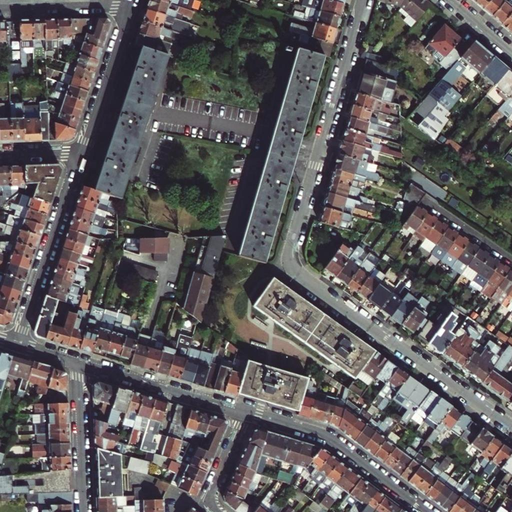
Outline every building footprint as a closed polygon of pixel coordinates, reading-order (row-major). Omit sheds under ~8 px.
[(151,0),(150,2),(148,9),(176,19),(178,14),(193,19),(195,12),(189,10),(160,0),(151,0)] [(192,0),(160,0),(189,10),(192,0)] [(231,0),(225,0),(223,8),(228,10),(231,0)] [(305,0),(304,7),(308,8),(341,18),(342,12),(344,6),(323,0),(305,0)] [(401,7),(417,20),(432,3),(428,0),(402,0),(399,5),(401,7)] [(477,0),(475,2),(480,6),(483,9),(490,0),(477,0)] [(487,12),(492,17),(505,0),(490,0),(483,9),(487,12)] [(497,21),(501,25),(511,12),(511,0),(505,0),(492,17),(497,21)] [(412,25),(417,20),(401,7),(401,11),(407,15),(406,20),(412,25)] [(295,18),(316,25),(337,31),(339,26),(341,18),(308,8),(306,15),(296,12),(295,18)] [(146,16),(144,21),(180,33),(188,36),(191,24),(176,19),(148,9),(146,16)] [(506,28),(511,33),(511,31),(511,12),(501,25),(506,28)] [(83,42),(102,48),(106,35),(111,22),(107,18),(71,19),(71,32),(87,32),(86,33),(83,42)] [(63,20),(56,20),(57,47),(68,51),(70,45),(66,44),(65,38),(71,38),(71,32),(71,19),(63,20)] [(33,47),(32,20),(25,21),(19,21),(20,60),(20,66),(27,66),(26,53),(33,53),(33,47)] [(37,20),(32,20),(33,47),(42,47),(42,51),(46,51),(45,20),(37,20)] [(57,47),(56,20),(50,20),(45,20),(46,51),(46,56),(53,58),(52,49),(57,49),(57,47)] [(180,33),(144,21),(142,27),(140,33),(157,39),(159,33),(178,40),(180,33)] [(337,31),(316,25),(314,31),(292,25),(290,33),(313,39),(333,45),(333,42),(334,39),(337,39),(338,33),(337,31)] [(449,71),(470,47),(460,39),(453,32),(450,35),(442,28),(425,48),(430,52),(432,49),(435,52),(432,55),(432,58),(449,71)] [(157,39),(140,33),(137,40),(136,45),(145,48),(159,53),(161,47),(167,49),(168,46),(171,47),(172,44),(157,39)] [(71,38),(72,44),(81,47),(83,42),(71,38)] [(300,43),(299,49),(325,57),(329,59),(331,52),(333,45),(313,39),(311,46),(300,43)] [(470,47),(449,71),(423,101),(409,119),(434,140),(447,119),(443,116),(464,92),(453,82),(460,74),(471,84),(479,74),(494,56),(484,48),(475,41),(470,47)] [(68,51),(79,55),(98,61),(100,55),(102,48),(83,42),(81,47),(72,44),(70,45),(68,51)] [(127,99),(153,107),(160,84),(170,56),(159,53),(145,48),(136,73),(127,99)] [(284,101),(310,108),(317,85),(325,57),(299,49),(284,101)] [(360,57),(366,58),(370,59),(373,53),(363,50),(360,57)] [(58,59),(66,62),(94,72),(96,67),(98,61),(79,55),(78,59),(57,52),(58,59)] [(494,56),(479,74),(493,86),(508,69),(500,62),(494,56)] [(366,58),(363,71),(390,79),(393,66),(380,62),(370,59),(366,58)] [(8,81),(20,80),(20,66),(20,60),(6,60),(7,81),(8,81)] [(66,62),(63,72),(91,82),(93,76),(94,72),(66,62)] [(511,72),(508,69),(493,86),(487,94),(501,106),(511,93),(511,72)] [(390,79),(363,71),(360,81),(357,91),(386,100),(391,102),(398,81),(390,79)] [(60,82),(68,85),(88,91),(89,86),(91,82),(63,72),(60,82)] [(88,91),(68,85),(67,89),(58,85),(56,92),(84,101),(86,96),(88,91)] [(384,106),(386,100),(357,91),(356,97),(353,104),(387,114),(389,114),(391,108),(384,106)] [(64,98),(62,104),(81,111),(83,106),(84,101),(56,92),(55,97),(61,99),(64,98)] [(511,93),(501,106),(498,110),(507,118),(508,117),(511,112),(511,93)] [(113,139),(139,148),(143,136),(151,112),(153,107),(127,99),(125,105),(120,118),(117,129),(113,139)] [(35,141),(47,141),(47,120),(47,109),(47,104),(47,100),(38,103),(38,110),(21,110),(22,141),(35,141)] [(268,152),(294,160),(299,145),(302,135),(310,108),(284,101),(280,112),(273,137),(268,152)] [(0,141),(4,142),(10,141),(9,118),(5,118),(4,103),(0,103),(0,141)] [(22,141),(21,110),(21,103),(9,103),(9,118),(10,141),(16,141),(22,141)] [(81,111),(62,104),(60,109),(58,108),(47,104),(47,109),(78,121),(79,116),(81,111)] [(385,120),(387,114),(353,104),(352,109),(350,116),(392,128),(400,130),(400,128),(400,125),(385,120)] [(47,109),(47,120),(75,130),(76,125),(78,121),(47,109)] [(348,123),(347,128),(371,135),(373,128),(391,133),(392,128),(350,116),(348,123)] [(72,136),(75,130),(47,120),(47,141),(68,140),(70,138),(72,136)] [(371,135),(347,128),(345,136),(343,140),(365,146),(401,157),(401,152),(389,149),(388,147),(385,146),(387,139),(371,135)] [(139,148),(113,139),(105,162),(96,190),(102,192),(115,197),(122,199),(129,179),(139,148)] [(448,139),(442,146),(458,156),(464,150),(448,139)] [(365,146),(343,140),(342,146),(339,154),(372,163),(374,157),(362,153),(365,146)] [(264,166),(252,203),(279,212),(286,187),(291,173),(294,160),(268,152),(264,166)] [(372,163),(339,154),(337,161),(335,168),(366,177),(378,181),(379,176),(378,173),(375,172),(377,164),(372,163)] [(59,163),(24,164),(25,182),(36,181),(32,196),(50,202),(56,185),(62,168),(59,163)] [(16,165),(9,165),(10,181),(11,196),(18,191),(18,186),(25,186),(25,182),(24,164),(16,165)] [(10,181),(9,165),(3,165),(0,165),(0,184),(2,184),(3,202),(6,199),(11,196),(10,181)] [(366,177),(335,168),(334,174),(332,181),(359,189),(360,186),(357,185),(359,179),(365,181),(366,177)] [(359,189),(332,181),(330,187),(328,193),(354,200),(356,191),(358,191),(359,189)] [(426,194),(410,183),(405,189),(403,199),(408,201),(408,203),(417,206),(426,194)] [(100,198),(102,192),(96,190),(83,186),(81,191),(79,196),(116,209),(116,203),(100,198)] [(6,199),(10,200),(47,213),(49,206),(50,202),(32,196),(26,194),(18,191),(11,196),(6,199)] [(354,200),(328,193),(327,198),(324,207),(352,215),(354,207),(375,213),(377,206),(354,200)] [(116,209),(79,196),(77,202),(76,207),(104,216),(105,217),(107,211),(116,214),(116,209)] [(47,213),(10,200),(8,205),(20,209),(18,215),(43,224),(45,219),(47,213)] [(402,202),(399,213),(411,216),(417,207),(417,206),(408,203),(402,202)] [(271,238),(279,212),(252,203),(237,255),(264,263),(271,238)] [(104,216),(76,207),(74,212),(72,218),(100,227),(101,227),(104,216)] [(352,215),(324,207),(322,215),(320,222),(349,230),(351,223),(350,223),(352,215)] [(417,207),(411,216),(404,225),(403,227),(407,230),(409,226),(416,230),(427,214),(422,210),(417,207)] [(413,234),(418,237),(420,233),(426,237),(437,220),(432,217),(427,214),(416,230),(413,234)] [(43,224),(18,215),(16,215),(13,223),(8,221),(7,224),(39,234),(41,230),(43,224)] [(100,227),(72,218),(71,222),(68,229),(87,234),(89,228),(91,230),(98,233),(100,227)] [(427,258),(430,254),(448,228),(442,224),(437,220),(426,237),(423,241),(417,251),(427,258)] [(17,231),(15,240),(36,246),(37,240),(39,234),(7,224),(3,223),(2,226),(5,227),(4,229),(14,232),(14,230),(17,231)] [(430,254),(440,261),(458,235),(452,231),(448,228),(430,254)] [(87,234),(68,229),(67,233),(65,238),(88,245),(91,236),(87,234)] [(188,235),(126,237),(116,270),(129,274),(142,278),(154,281),(161,259),(166,259),(166,251),(168,251),(168,244),(197,243),(181,308),(196,319),(199,321),(220,250),(225,233),(209,234),(188,235)] [(440,261),(451,268),(468,242),(462,237),(458,235),(440,261)] [(88,245),(65,238),(64,242),(62,247),(81,253),(86,255),(89,246),(88,245)] [(36,246),(15,240),(4,240),(2,249),(10,251),(32,258),(34,253),(36,246)] [(343,242),(341,245),(352,252),(354,250),(343,242)] [(451,268),(461,275),(479,249),(473,245),(468,242),(451,268)] [(335,276),(352,252),(341,245),(324,268),(330,273),(335,276)] [(354,250),(352,252),(335,276),(341,281),(346,285),(358,268),(355,266),(358,262),(353,259),(361,249),(357,246),(354,250)] [(61,252),(59,257),(78,263),(90,267),(90,264),(87,263),(88,260),(81,258),(79,259),(81,253),(62,247),(61,252)] [(479,249),(461,275),(471,282),(475,277),(489,256),(484,253),(479,249)] [(0,251),(0,259),(29,268),(30,262),(32,258),(10,251),(9,254),(0,251)] [(368,254),(358,268),(346,285),(351,288),(357,292),(370,275),(374,269),(379,262),(368,254)] [(482,276),(488,280),(500,263),(494,259),(489,256),(475,277),(479,280),(482,276)] [(57,262),(56,266),(86,277),(88,273),(84,272),(85,269),(79,267),(76,268),(78,263),(59,257),(57,262)] [(0,267),(4,269),(3,273),(25,280),(27,274),(29,268),(0,259),(0,267)] [(493,283),(499,287),(510,270),(506,267),(500,263),(488,280),(486,284),(490,287),(493,283)] [(86,277),(56,266),(54,271),(52,276),(71,282),(73,276),(75,279),(81,281),(82,279),(86,280),(86,277)] [(402,273),(405,275),(412,280),(415,275),(405,268),(402,273)] [(374,269),(370,275),(375,279),(379,273),(374,269)] [(502,305),(506,298),(511,290),(511,271),(510,270),(499,287),(496,291),(491,298),(502,305)] [(25,280),(3,273),(0,271),(0,283),(21,290),(23,285),(25,280)] [(375,279),(370,275),(357,292),(363,296),(367,299),(378,284),(384,276),(379,273),(375,279)] [(397,298),(391,293),(380,309),(386,313),(390,316),(406,293),(415,282),(412,280),(405,275),(398,284),(402,286),(406,281),(408,283),(397,298)] [(71,282),(52,276),(51,281),(49,286),(76,294),(79,285),(71,282)] [(142,278),(141,283),(152,286),(154,281),(142,278)] [(255,306),(305,341),(325,314),(300,297),(274,278),(255,306)] [(21,290),(0,283),(0,295),(18,301),(20,295),(21,290)] [(493,283),(490,287),(496,291),(499,287),(493,283)] [(391,293),(378,284),(367,299),(373,304),(380,309),(391,293)] [(76,294),(49,286),(48,290),(46,295),(57,299),(73,304),(78,305),(80,297),(81,296),(76,294)] [(440,289),(435,296),(443,301),(447,295),(440,289)] [(406,293),(390,316),(396,321),(401,325),(418,302),(406,293)] [(0,308),(14,313),(16,306),(18,301),(0,295),(0,308)] [(50,322),(57,299),(46,295),(34,329),(36,333),(37,336),(45,338),(50,322)] [(73,346),(79,348),(91,308),(85,307),(87,299),(80,297),(78,305),(66,344),(73,346)] [(421,297),(418,302),(401,325),(402,325),(403,328),(406,331),(409,330),(412,332),(414,333),(416,330),(420,333),(428,322),(424,319),(428,314),(423,310),(428,302),(421,297)] [(61,325),(55,341),(60,343),(66,344),(78,305),(73,304),(71,311),(68,309),(63,322),(65,326),(61,325)] [(91,308),(79,348),(85,350),(91,352),(93,347),(105,308),(92,304),(91,308)] [(467,312),(456,304),(453,308),(459,312),(464,315),(467,312)] [(105,307),(105,308),(93,347),(99,349),(106,351),(116,319),(118,311),(105,307)] [(128,325),(126,333),(119,355),(124,357),(130,359),(136,342),(138,333),(144,313),(137,311),(138,309),(133,307),(128,325)] [(14,313),(0,308),(0,325),(3,327),(7,325),(11,322),(14,313)] [(453,308),(450,312),(428,343),(435,348),(441,353),(456,332),(451,329),(455,324),(453,322),(459,312),(453,308)] [(428,343),(450,312),(445,309),(434,325),(428,321),(428,322),(420,333),(418,336),(423,339),(428,343)] [(350,333),(325,314),(305,341),(356,377),(375,351),(350,333)] [(116,319),(106,351),(113,353),(119,355),(126,333),(118,330),(120,323),(121,320),(116,319)] [(55,341),(61,325),(50,322),(45,338),(51,340),(55,341)] [(126,333),(128,325),(120,323),(118,330),(126,333)] [(463,323),(456,332),(441,353),(443,354),(442,356),(444,357),(447,359),(448,357),(451,360),(473,330),(473,329),(463,323)] [(151,337),(148,345),(142,368),(149,370),(155,372),(162,345),(164,340),(156,337),(159,327),(154,325),(151,337)] [(478,334),(473,330),(451,360),(455,362),(454,364),(456,366),(459,368),(460,366),(461,367),(477,345),(473,342),(478,334)] [(509,339),(498,331),(495,336),(505,343),(509,339)] [(148,345),(151,337),(138,333),(136,342),(148,345)] [(174,349),(166,375),(173,377),(179,379),(189,346),(191,338),(179,334),(174,349)] [(483,337),(478,343),(484,347),(489,340),(483,337)] [(484,347),(478,343),(477,345),(461,367),(463,369),(463,372),(466,374),(469,373),(470,374),(472,375),(494,344),(489,340),(484,347)] [(142,368),(148,345),(136,342),(130,359),(129,364),(130,364),(135,366),(140,367),(142,368)] [(212,389),(220,363),(215,362),(218,353),(217,352),(219,344),(215,343),(212,353),(210,360),(202,386),(206,388),(212,389)] [(499,348),(494,344),(472,375),(473,376),(475,377),(475,381),(478,382),(480,381),(482,382),(499,359),(494,355),(499,348)] [(174,349),(162,345),(155,372),(161,374),(166,375),(174,349)] [(190,383),(200,349),(189,346),(179,379),(184,381),(190,383)] [(511,404),(511,401),(511,385),(499,375),(511,356),(511,347),(509,346),(504,352),(499,359),(482,382),(496,393),(511,404)] [(232,361),(230,370),(237,372),(243,353),(236,348),(232,361)] [(499,359),(504,352),(499,348),(494,355),(499,359)] [(212,353),(200,349),(190,383),(196,384),(202,386),(210,360),(212,353)] [(369,387),(376,378),(388,361),(381,356),(375,351),(356,377),(369,387)] [(7,355),(1,353),(0,355),(0,396),(6,377),(12,356),(7,355)] [(237,372),(230,370),(223,393),(229,395),(235,396),(237,392),(247,360),(248,356),(243,353),(237,372)] [(19,390),(25,393),(30,375),(34,363),(23,359),(12,356),(6,377),(21,382),(19,390)] [(223,393),(230,370),(232,361),(222,357),(220,363),(212,389),(217,391),(223,393)] [(247,360),(237,392),(268,402),(297,412),(305,385),(307,379),(247,360)] [(376,378),(386,385),(398,369),(402,364),(397,360),(394,365),(391,363),(388,361),(376,378)] [(45,395),(53,369),(47,367),(34,363),(30,375),(42,379),(37,395),(41,395),(45,395)] [(63,371),(53,369),(45,395),(49,395),(53,388),(59,390),(59,397),(54,397),(54,404),(68,404),(67,376),(65,374),(63,371)] [(398,369),(386,385),(380,393),(386,397),(376,410),(379,413),(382,414),(392,401),(409,376),(404,373),(398,369)] [(409,376),(392,401),(402,408),(403,406),(408,410),(398,425),(403,428),(413,415),(430,392),(420,385),(409,376)] [(93,385),(93,398),(113,405),(118,386),(99,381),(96,383),(93,385)] [(351,393),(360,399),(364,394),(350,384),(346,390),(348,391),(351,393)] [(307,418),(314,393),(308,391),(310,387),(305,385),(297,412),(296,415),(301,416),(307,418)] [(110,418),(119,421),(123,407),(127,409),(132,391),(125,389),(118,386),(113,405),(110,418)] [(340,402),(334,400),(326,424),(331,427),(336,430),(345,402),(347,395),(348,391),(346,390),(344,388),(340,402)] [(132,391),(127,409),(122,427),(133,430),(143,394),(138,393),(132,391)] [(430,392),(413,415),(418,420),(417,422),(421,425),(423,423),(440,399),(435,395),(430,392)] [(325,397),(314,393),(307,418),(313,420),(318,422),(325,397)] [(149,396),(143,394),(133,430),(129,441),(134,443),(139,428),(146,430),(155,398),(149,396)] [(326,424),(334,400),(325,397),(318,422),(322,423),(326,424)] [(154,454),(161,456),(168,436),(158,433),(167,402),(162,400),(155,398),(146,430),(140,449),(154,454)] [(440,399),(423,423),(434,431),(452,407),(446,403),(440,399)] [(340,433),(345,436),(357,419),(354,417),(358,412),(345,402),(336,430),(340,433)] [(35,405),(35,414),(68,413),(68,407),(68,404),(54,404),(35,405)] [(177,405),(171,424),(180,427),(185,407),(177,405)] [(348,439),(352,442),(368,421),(375,413),(376,410),(370,406),(365,414),(359,410),(358,412),(354,417),(357,419),(345,436),(348,439)] [(168,436),(161,456),(176,461),(181,446),(182,442),(191,409),(188,408),(185,407),(180,427),(171,424),(168,436)] [(452,428),(462,415),(457,411),(452,407),(434,431),(425,444),(429,446),(437,435),(438,433),(440,435),(445,428),(449,432),(450,431),(452,428)] [(191,409),(182,442),(186,443),(187,437),(193,439),(201,412),(196,411),(191,409)] [(201,412),(193,439),(191,445),(200,449),(207,427),(210,415),(205,414),(201,412)] [(33,425),(35,425),(68,423),(68,418),(68,413),(35,414),(30,415),(30,418),(33,418),(33,425)] [(210,415),(207,427),(213,429),(204,451),(215,455),(218,448),(227,426),(226,423),(225,420),(210,415)] [(449,432),(459,439),(462,435),(472,422),(467,418),(462,415),(452,428),(450,431),(449,432)] [(367,452),(372,456),(384,439),(379,435),(391,420),(386,417),(378,428),(362,449),(367,452)] [(110,432),(111,427),(107,426),(108,423),(106,422),(94,419),(94,426),(95,434),(118,442),(120,435),(110,432)] [(357,445),(362,449),(378,428),(368,421),(352,442),(357,445)] [(476,425),(472,422),(462,435),(459,439),(458,440),(469,447),(470,445),(482,429),(476,425)] [(68,423),(35,425),(35,434),(37,434),(69,433),(69,428),(68,423)] [(213,429),(207,427),(200,449),(204,451),(213,429)] [(482,429),(470,445),(481,454),(493,437),(487,433),(482,429)] [(244,447),(236,465),(254,472),(266,433),(256,430),(251,433),(244,447)] [(0,494),(19,493),(58,492),(71,491),(71,481),(70,469),(41,471),(16,473),(0,474),(0,470),(4,459),(11,437),(0,433),(0,494)] [(69,433),(37,434),(37,444),(69,443),(69,437),(69,433)] [(271,460),(280,463),(287,440),(275,436),(266,433),(254,472),(253,475),(269,480),(275,481),(277,473),(268,470),(271,460)] [(384,439),(372,456),(377,460),(381,463),(397,442),(401,437),(399,435),(396,439),(389,433),(384,439)] [(95,447),(97,448),(121,455),(124,444),(118,442),(95,434),(95,441),(95,447)] [(481,471),(483,473),(503,445),(498,441),(493,437),(481,454),(480,455),(485,459),(480,466),(483,469),(481,471)] [(280,463),(283,464),(287,453),(291,441),(287,440),(280,463)] [(287,453),(298,456),(302,444),(297,443),(291,441),(287,453)] [(213,459),(215,455),(204,451),(200,449),(191,445),(186,443),(182,442),(181,446),(186,448),(184,452),(186,453),(192,456),(211,464),(213,459)] [(397,442),(381,463),(386,467),(391,470),(406,449),(397,442)] [(32,459),(38,458),(70,458),(69,449),(69,443),(37,444),(32,444),(32,459)] [(424,443),(420,448),(428,453),(432,448),(429,446),(425,444),(424,443)] [(302,444),(298,456),(312,460),(320,450),(311,447),(302,444)] [(503,445),(483,473),(478,480),(481,482),(483,483),(495,467),(499,471),(511,453),(511,450),(508,448),(503,445)] [(121,455),(97,448),(98,469),(96,469),(96,472),(96,476),(98,476),(99,497),(122,496),(121,455)] [(395,473),(400,476),(413,458),(407,453),(409,451),(406,449),(391,470),(395,473)] [(302,484),(297,480),(295,483),(293,485),(298,490),(301,492),(313,477),(329,456),(326,454),(320,450),(312,460),(304,471),(309,475),(302,484)] [(190,461),(192,456),(186,453),(184,459),(190,461)] [(287,453),(283,464),(291,467),(294,468),(298,456),(287,453)] [(511,453),(499,471),(498,473),(505,477),(495,491),(498,493),(500,495),(508,484),(511,479),(511,478),(511,453)] [(176,461),(161,456),(154,454),(152,463),(168,470),(173,472),(202,485),(204,479),(207,474),(182,463),(176,461)] [(413,458),(400,476),(404,480),(407,482),(418,466),(422,461),(420,459),(418,461),(416,459),(417,457),(415,455),(413,458)] [(211,464),(192,456),(190,461),(184,459),(182,463),(207,474),(209,469),(211,464)] [(312,460),(298,456),(294,468),(295,468),(304,471),(312,460)] [(313,477),(321,483),(338,463),(333,459),(329,456),(313,477)] [(422,461),(418,466),(424,470),(430,461),(425,457),(422,461)] [(70,458),(38,458),(38,462),(41,462),(41,471),(70,469),(70,463),(70,458)] [(0,474),(16,473),(16,459),(4,459),(0,470),(0,474)] [(130,469),(136,471),(139,460),(133,459),(130,469)] [(142,473),(145,462),(139,460),(136,471),(142,473)] [(418,466),(407,482),(411,485),(415,488),(432,465),(433,464),(430,461),(424,470),(418,466)] [(149,475),(152,464),(145,462),(142,473),(149,475)] [(338,463),(321,483),(327,488),(325,491),(327,493),(346,469),(342,465),(338,463)] [(235,469),(233,474),(256,485),(258,482),(266,484),(269,480),(253,475),(254,472),(236,465),(235,469)] [(420,491),(424,495),(442,470),(440,468),(438,470),(432,465),(415,488),(420,491)] [(291,480),(295,468),(294,468),(291,467),(289,475),(278,471),(277,473),(275,481),(279,482),(289,484),(290,482),(291,480)] [(346,469),(327,493),(318,505),(322,509),(326,511),(341,490),(348,495),(360,479),(353,474),(346,469)] [(173,472),(168,470),(163,482),(171,485),(175,477),(172,475),(173,472)] [(428,498),(432,501),(444,485),(439,481),(443,474),(442,473),(443,471),(442,470),(424,495),(428,498)] [(175,477),(171,485),(196,497),(199,491),(202,485),(173,472),(172,475),(175,477)] [(443,509),(447,511),(467,484),(473,476),(469,473),(459,486),(456,483),(451,490),(439,506),(443,509)] [(256,485),(233,474),(231,478),(229,483),(252,493),(256,485)] [(439,481),(444,485),(449,478),(443,474),(439,481)] [(436,503),(439,506),(451,490),(447,487),(452,480),(449,478),(444,485),(432,501),(436,503)] [(347,511),(353,506),(368,485),(364,482),(360,479),(348,495),(340,505),(338,508),(343,511),(347,511)] [(171,485),(163,482),(159,480),(156,486),(168,491),(171,485)] [(456,483),(452,480),(447,487),(451,490),(456,483)] [(277,485),(284,490),(289,484),(279,482),(277,485)] [(252,493),(229,483),(227,488),(225,493),(243,501),(245,494),(251,497),(253,494),(252,493)] [(467,484),(447,511),(459,511),(471,496),(472,495),(467,491),(470,486),(467,484)] [(359,511),(364,507),(376,491),(373,488),(368,485),(353,506),(347,511),(359,511)] [(489,487),(485,493),(494,499),(498,493),(495,491),(489,487)] [(134,488),(135,500),(143,500),(142,493),(142,488),(134,488)] [(301,502),(306,496),(301,492),(298,490),(292,497),(300,503),(301,502)] [(71,491),(58,492),(58,505),(71,504),(71,499),(71,491)] [(359,511),(372,511),(384,497),(380,494),(376,491),(364,507),(359,511)] [(243,501),(225,493),(223,498),(224,502),(224,504),(234,511),(241,503),(243,501)] [(97,502),(97,506),(117,506),(122,506),(127,506),(127,496),(122,496),(99,497),(96,497),(97,502)] [(471,511),(479,501),(471,496),(459,511),(471,511)] [(483,511),(485,509),(487,507),(482,503),(485,499),(483,496),(479,501),(471,511),(483,511)] [(384,497),(372,511),(385,511),(392,503),(387,499),(384,497)] [(143,510),(162,510),(163,504),(163,499),(154,499),(143,500),(135,500),(135,505),(135,510),(143,510)] [(243,501),(241,503),(249,509),(253,505),(250,502),(249,504),(243,501)] [(265,511),(270,507),(264,501),(258,508),(254,511),(265,511)] [(234,511),(254,511),(258,508),(253,505),(249,509),(241,503),(234,511)] [(319,511),(322,509),(318,505),(315,503),(310,509),(313,511),(319,511)] [(385,511),(398,511),(401,509),(397,506),(392,503),(385,511)]
